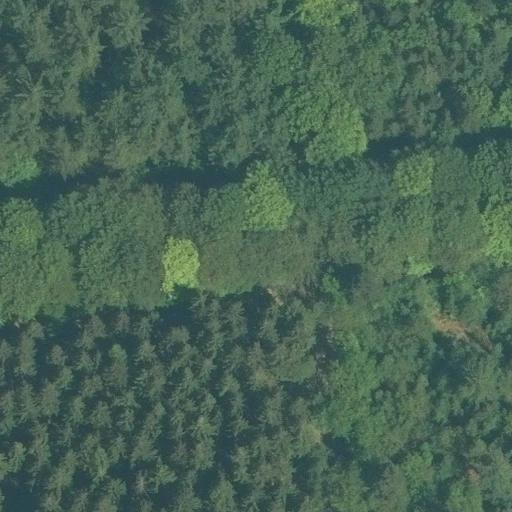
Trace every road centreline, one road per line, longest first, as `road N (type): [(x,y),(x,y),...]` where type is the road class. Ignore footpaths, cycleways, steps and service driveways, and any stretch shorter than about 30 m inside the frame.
road 1 (tertiary): [(0,273),(511,223)]
road 2 (track): [(289,0),(327,328)]
road 3 (track): [(511,17),(296,59)]
road 4 (track): [(327,328),(336,511)]
